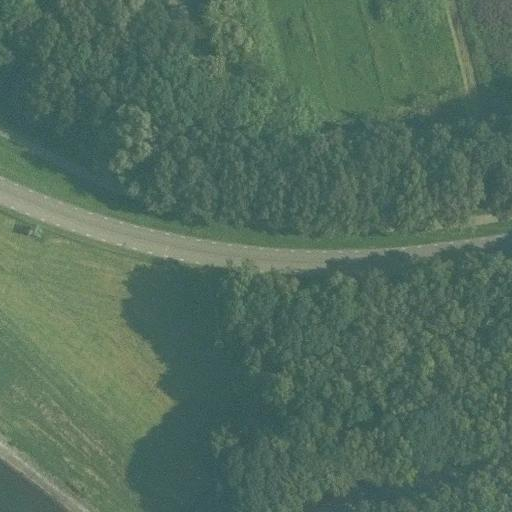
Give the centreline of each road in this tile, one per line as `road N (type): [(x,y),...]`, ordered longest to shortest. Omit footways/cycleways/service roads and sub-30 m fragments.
road 1 (primary): [(511,245),(412,261),(254,259),(148,242),(0,190)]
road 2 (unclassified): [(360,511),(511,464)]
